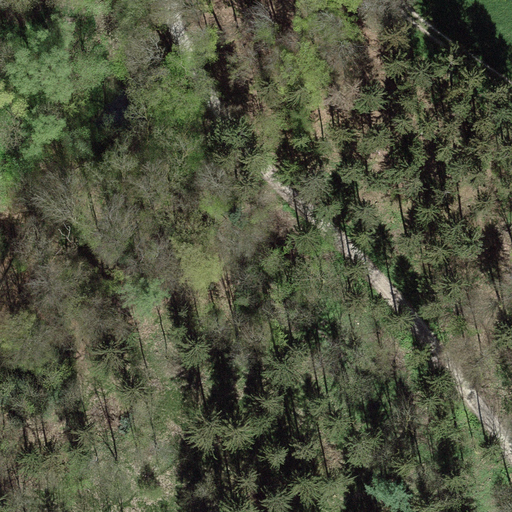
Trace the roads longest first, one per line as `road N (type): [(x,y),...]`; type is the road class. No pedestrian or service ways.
road 1 (track): [(511,445),(399,299),(282,196),(202,96),(154,0)]
road 2 (track): [(400,0),(444,53),(511,94)]
